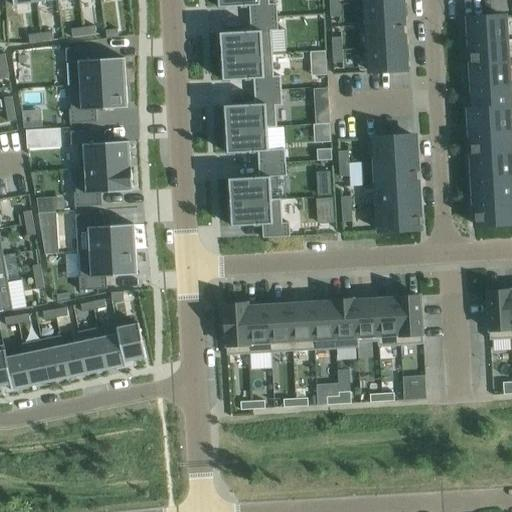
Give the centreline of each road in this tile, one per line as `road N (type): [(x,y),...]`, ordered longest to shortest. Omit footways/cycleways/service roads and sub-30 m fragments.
road 1 (residential): [(172,0),(187,268)]
road 2 (residential): [(187,268),(445,253)]
road 3 (residential): [(429,0),(445,253)]
road 4 (residential): [(0,421),(194,381)]
road 5 (residential): [(454,502),(273,511)]
road 6 (residential): [(194,381),(201,511)]
